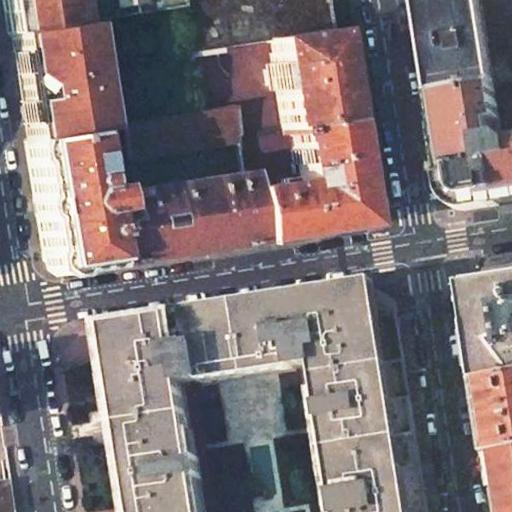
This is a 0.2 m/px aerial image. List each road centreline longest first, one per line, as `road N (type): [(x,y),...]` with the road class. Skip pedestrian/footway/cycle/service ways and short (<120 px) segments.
road 1 (residential): [(19,308),(420,241)]
road 2 (residential): [(461,511),(420,241)]
road 3 (residential): [(420,241),(384,0)]
road 4 (residential): [(19,308),(50,511)]
road 5 (residential): [(0,188),(19,308)]
